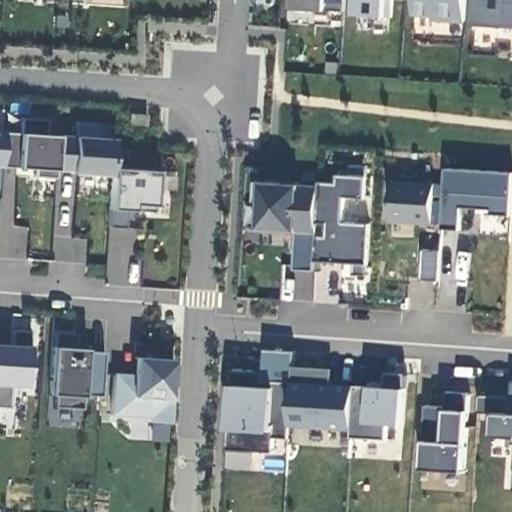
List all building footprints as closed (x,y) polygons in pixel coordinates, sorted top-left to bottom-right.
[(344,19),(344,0),(284,0),(284,17),(344,19)] [(346,0),(345,17),(388,20),(389,0),(346,0)] [(414,0),(414,15),(434,16),(434,21),(464,23),(465,0),(414,0)] [(511,0),(469,0),(469,25),(511,27),(511,0)] [(128,114),(128,125),(146,126),(147,115),(128,114)] [(55,179),(56,171),(58,136),(45,135),(46,120),(20,118),(19,133),(3,132),(1,168),(34,170),(34,177),(55,179)] [(73,137),(58,136),(56,171),(71,172),(71,174),(111,176),(111,168),(113,139),(93,138),(94,123),(74,122),(73,137)] [(161,171),(111,168),(111,176),(107,227),(125,228),(126,211),(153,213),(155,193),(160,193),(161,171)] [(511,216),(511,204),(511,172),(447,168),(443,229),(461,231),(463,208),(492,210),(492,215),(511,216)] [(321,182),(321,186),(317,241),(315,261),(354,264),(354,275),(367,276),(371,224),(345,222),(346,197),(366,198),(368,176),(339,174),(338,183),(321,182)] [(391,221),(433,224),(436,184),(394,181),(391,221)] [(315,271),(315,261),(317,241),(321,186),(256,182),(254,201),(262,202),(260,229),(297,232),(295,270),(315,271)] [(54,258),(84,261),(87,237),(56,233),(54,258)] [(419,278),(437,280),(438,250),(420,249),(419,278)] [(453,279),(467,280),(470,253),(456,251),(453,279)] [(30,330),(10,329),(9,350),(0,349),(0,407),(10,408),(11,385),(26,386),(30,330)] [(82,395),(101,397),(104,352),(85,351),(85,349),(74,348),(74,344),(75,333),(52,332),(48,395),(53,395),(53,407),(81,409),(82,395)] [(262,380),(263,380),(293,382),(294,366),(295,352),(265,349),(264,371),(254,370),(253,386),(262,387),(262,380)] [(147,422),(169,424),(173,363),(160,362),(160,359),(134,357),(132,375),(113,374),(110,415),(148,417),(147,422)] [(355,387),(332,386),(325,385),(326,369),(297,367),(294,366),(293,382),(290,423),(290,425),(353,429),(355,387)] [(293,382),(263,380),(262,380),(262,387),(253,386),(254,370),(233,369),(227,449),(273,453),(274,438),(289,439),(290,425),(290,423),(293,382)] [(334,369),(326,369),(325,385),(332,386),(334,369)] [(355,387),(353,429),(352,438),(387,441),(389,424),(403,425),(407,374),(387,373),(386,388),(356,386),(355,387)] [(447,406),(427,405),(422,470),(465,472),(470,393),(448,391),(447,406)] [(511,412),(511,413),(511,403),(511,395),(511,396),(480,394),(479,412),(494,413),(492,436),(511,436),(511,412)] [(151,440),(169,441),(171,425),(153,423),(151,440)] [(225,451),(224,468),(281,471),(282,455),(225,451)]
